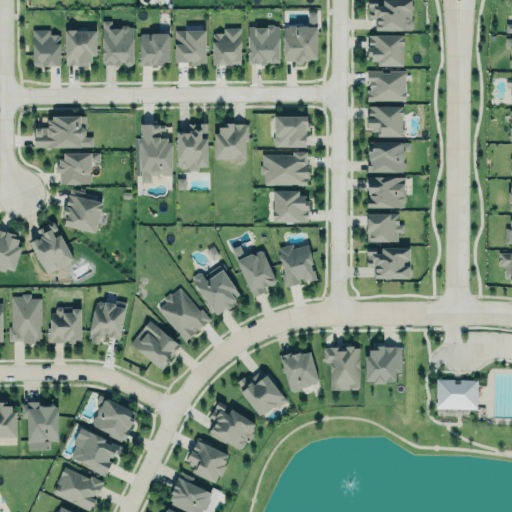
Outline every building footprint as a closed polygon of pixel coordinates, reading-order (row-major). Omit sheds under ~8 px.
[(410,30),(410,0),(367,0),(367,18),(376,18),(375,30),(410,30)] [(100,18),(111,18),(110,24),(119,25),(119,23),(127,23),(127,25),(132,25),(131,61),(125,61),(124,58),(119,59),(119,61),(114,61),(101,61),(100,18)] [(317,23),(318,57),(303,59),(303,61),(300,63),(296,63),(293,60),(282,61),(281,24),(285,24),(288,22),(295,22),(297,24),(300,22),(306,22),(309,23),(317,23)] [(247,63),(247,25),(266,25),(267,23),(272,23),(273,25),(278,25),(278,60),(265,61),(265,62),(247,63)] [(212,62),(212,32),(223,31),(223,27),(239,26),(240,59),(230,59),(230,63),(223,63),(222,62),(212,62)] [(95,53),(95,28),(75,28),(75,27),(71,27),(66,27),(66,28),(64,28),(64,64),(86,63),(86,59),(91,59),(91,53),(95,53)] [(174,60),(173,29),(184,29),(184,27),(205,27),(205,61),(198,61),(198,63),(191,63),(191,60),(174,60)] [(31,28),(48,28),(48,32),(57,32),(56,40),(59,40),(59,62),(41,62),(41,58),(32,58),(31,28)] [(168,59),(168,33),(166,30),(151,31),(148,33),(147,31),(141,31),(139,34),(139,40),(139,59),(139,64),(161,63),(161,59),(168,59)] [(367,32),(401,32),(401,34),(402,34),(402,42),(401,42),(401,63),(376,63),(376,59),(369,59),(369,55),(366,55),(365,43),(367,43),(367,32)] [(366,68),(381,68),(381,70),(387,70),(387,68),(405,68),(405,100),(366,100),(366,88),(369,88),(369,86),(368,86),(368,83),(366,82),(366,68)] [(368,105),(400,104),(400,106),(402,106),(402,115),(401,114),(401,135),(376,136),(376,131),(370,131),(370,126),(366,127),(365,116),(368,116),(368,105)] [(91,145),(33,146),(33,137),(47,137),(47,126),(48,126),(48,118),(52,118),(52,115),(78,115),(78,116),(84,116),(84,127),(85,128),(85,132),(82,136),(91,135),(91,145)] [(273,115),(273,146),(306,147),(306,116),(273,115)] [(207,121),(207,131),(201,131),(201,136),(207,136),(208,166),(199,167),(199,170),(186,171),(186,168),(179,168),(176,167),(175,128),(188,128),(188,121),(198,120),(207,121)] [(213,132),(214,158),(246,158),(245,122),(219,123),(219,132),(213,132)] [(139,182),(150,182),(151,175),(171,175),(171,139),(162,139),(162,124),(140,124),(139,182)] [(368,172),(404,171),(404,151),(409,151),(409,141),(368,142),(368,172)] [(59,171),(59,182),(87,182),(90,180),(90,173),(88,171),(91,168),(90,161),(99,161),(98,151),(91,151),(90,150),(63,150),(63,156),(58,156),(58,161),(56,164),(55,168),(59,171)] [(305,183),(264,183),(264,172),(259,172),(259,164),(261,164),(261,153),(291,153),(291,150),(306,150),(306,163),(308,163),(308,175),(305,175),(305,183)] [(366,175),(404,176),(403,194),(404,195),(404,200),(402,202),(402,206),(366,205),(365,197),(368,197),(368,192),(367,192),(367,188),(366,188),(366,175)] [(64,223),(66,214),(62,213),(69,187),(85,191),(83,195),(102,200),(94,231),(64,223)] [(272,220),(272,209),(272,188),(298,188),(298,193),(305,193),(305,198),(309,198),(309,208),(307,208),(307,220),(272,220)] [(366,212),(388,212),(389,213),(396,213),(396,225),(401,225),(401,230),(395,230),(395,239),(366,239),(366,212)] [(29,241),(45,273),(72,260),(54,221),(37,229),(40,236),(29,241)] [(0,229),(0,268),(3,269),(4,265),(12,268),(19,246),(15,244),(18,237),(14,236),(15,232),(6,229),(5,231),(0,229)] [(307,243),(312,261),(310,261),(311,268),(313,268),(316,277),(287,285),(286,283),(283,284),(280,271),(282,271),(276,246),(292,242),(293,246),(307,243)] [(252,295),(230,248),(238,244),(243,255),(250,252),(255,254),(256,257),(256,251),(259,249),(262,250),(275,278),(274,280),(273,282),(271,284),(269,284),(267,283),(262,285),(264,290),(263,291),(262,290),(258,292),(254,294),(254,295),(252,295)] [(408,277),(373,277),(373,265),(365,265),(365,246),(375,246),(375,248),(378,248),(378,246),(408,246),(408,277)] [(511,251),(498,251),(498,264),(504,264),(504,277),(509,277),(509,281),(511,281),(511,251)] [(216,312),(224,306),(226,309),(234,303),(232,300),(235,298),(234,296),(239,292),(219,264),(203,275),(200,272),(196,271),(192,274),(191,278),(216,312)] [(156,307),(165,300),(162,297),(169,291),(170,293),(179,286),(198,309),(200,307),(210,318),(197,329),(196,327),(193,330),(194,331),(183,340),(156,307)] [(9,295),(10,342),(41,341),(40,297),(30,298),(30,294),(9,295)] [(124,306),(114,304),(114,301),(103,299),(103,302),(102,301),(98,300),(96,301),(95,301),(88,336),(91,336),(90,340),(97,342),(99,334),(103,335),(104,330),(107,331),(106,334),(118,336),(124,306)] [(80,306),(80,338),(74,338),(74,341),(67,341),(67,338),(64,338),(64,341),(47,341),(47,326),(49,326),(49,312),(54,311),(54,308),(56,305),(61,305),(63,307),(63,310),(71,310),(71,306),(80,306)] [(129,343),(160,368),(179,345),(148,320),(129,343)] [(364,353),(365,379),(373,379),(373,381),(384,381),(384,379),(395,379),(395,371),(401,371),(400,345),(394,345),(394,344),(383,344),(383,343),(374,343),(374,347),(369,347),(369,353),(364,353)] [(329,362),(329,390),(359,389),(358,346),(323,347),(323,362),(329,362)] [(309,349),(317,377),(316,380),(310,381),(309,383),(302,385),(300,384),(298,388),(293,390),(289,388),(279,354),(290,351),(290,352),(298,350),(299,352),(309,349)] [(236,385),(238,383),(235,380),(243,375),(246,379),(260,367),(286,399),(277,406),(274,402),(259,414),(236,385)] [(435,378),(435,416),(458,416),(477,416),(477,405),(477,383),(477,378),(456,378),(435,378)] [(95,402),(99,394),(136,411),(122,439),(120,438),(120,439),(107,433),(107,432),(92,425),(91,420),(93,415),(95,414),(96,412),(97,408),(99,404),(95,402)] [(0,436),(15,436),(15,409),(10,409),(10,404),(5,404),(5,400),(0,400),(0,436)] [(20,403),(20,418),(26,417),(26,441),(57,440),(57,405),(54,405),(54,403),(40,403),(40,400),(26,400),(26,403),(20,403)] [(238,448),(239,446),(241,446),(245,441),(244,439),(247,441),(253,432),(251,431),(252,428),(252,426),(254,422),(230,407),(227,412),(219,407),(214,415),(215,416),(214,417),(216,418),(213,423),(212,422),(206,432),(219,440),(221,437),(238,448)] [(68,455),(74,444),(70,443),(79,424),(119,443),(115,452),(113,451),(111,455),(108,454),(106,458),(110,460),(103,474),(84,465),(85,463),(68,455)] [(213,480),(217,472),(220,474),(225,463),(223,463),(227,454),(227,452),(195,439),(191,448),(190,448),(186,456),(189,458),(187,462),(193,465),(193,466),(191,470),(213,480)] [(102,480),(89,474),(88,476),(63,465),(55,481),(57,482),(56,483),(53,484),(51,489),(53,492),(88,509),(90,504),(92,504),(94,499),(93,499),(94,497),(91,496),(93,492),(96,493),(98,490),(99,490),(101,485),(100,483),(102,480)] [(169,502),(191,511),(199,511),(202,508),(204,509),(209,497),(208,496),(210,490),(177,475),(170,491),(171,492),(168,498),(171,499),(169,502)]
